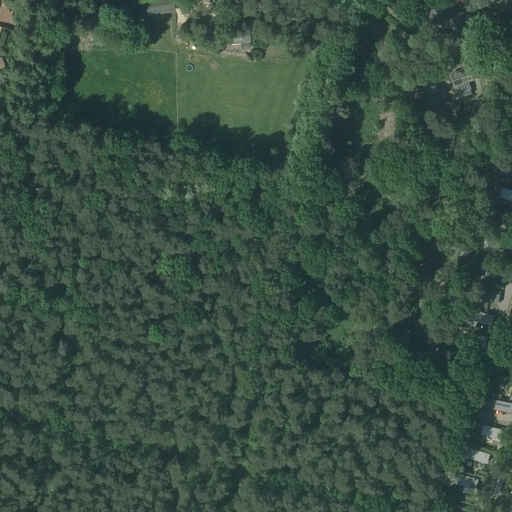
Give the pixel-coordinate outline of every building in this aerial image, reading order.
[(172,0),(136,0),(139,17),(174,11),(172,0)] [(511,0),(491,0),(490,5),(498,7),(498,8),(511,12),(511,7),(511,0)] [(390,3),(384,12),(395,20),(402,11),(390,3)] [(433,5),(429,20),(457,28),(461,13),(433,5)] [(249,27),(219,28),(220,45),(249,42),(249,27)] [(468,65),(448,72),(457,98),(471,93),(467,82),(473,80),(471,76),(476,74),(472,65),(468,66),(468,65)] [(439,100),(436,112),(453,117),(456,104),(439,100)] [(511,138),(502,139),(503,148),(511,147),(511,138)] [(511,161),(503,161),(503,169),(511,170),(511,161)] [(495,175),(502,171),(498,163),(490,167),(495,175)] [(503,187),(501,198),(506,199),(511,200),(511,189),(509,189),(503,187)] [(498,209),(496,219),(501,221),(507,222),(511,223),(511,212),(510,212),(504,210),(498,209)] [(491,235),(489,246),(494,247),(500,249),(507,250),(511,251),(511,240),(509,240),(503,238),(497,237),(491,235)] [(455,237),(452,251),(468,255),(472,242),(455,237)] [(484,260),(481,268),(487,270),(493,272),(499,274),(503,275),(505,276),(507,271),(508,266),(502,264),(497,262),(491,260),(485,258),(484,260)] [(475,287),(473,298),(478,299),(484,301),(491,303),(497,304),(498,299),(500,294),(493,292),(487,291),(481,289),(475,287)] [(470,308),(467,318),(472,320),(479,321),(485,323),(491,325),(493,319),(494,314),(488,313),(481,311),(475,309),(470,308)] [(464,330),(461,341),(467,342),(473,344),(479,345),(485,347),(487,342),(488,337),(482,335),(476,333),(469,332),(464,330)] [(318,331),(312,343),(321,348),(325,341),(338,347),(340,342),(318,331)] [(494,356),(501,357),(502,347),(496,346),(494,356)] [(457,354),(454,364),(470,368),(473,358),(457,354)] [(508,414),(510,405),(486,398),(485,405),(486,405),(485,408),(508,414)] [(484,425),(482,434),(488,436),(494,437),(500,439),(502,440),(506,441),(508,432),(502,430),(496,428),(490,427),(484,425)] [(466,446),(463,455),(469,457),(475,459),(481,461),(487,463),(490,454),(484,452),(478,450),(472,448),(466,446)] [(460,464),(458,471),(474,475),(476,468),(460,464)] [(491,489),(490,493),(498,495),(500,489),(502,482),(504,476),(496,473),(494,480),(494,481),(492,486),(491,489)] [(476,489),(478,480),(458,475),(456,483),(463,485),(461,493),(476,497),(478,489),(476,489)] [(491,511),(495,500),(488,498),(485,509),(491,511)]
